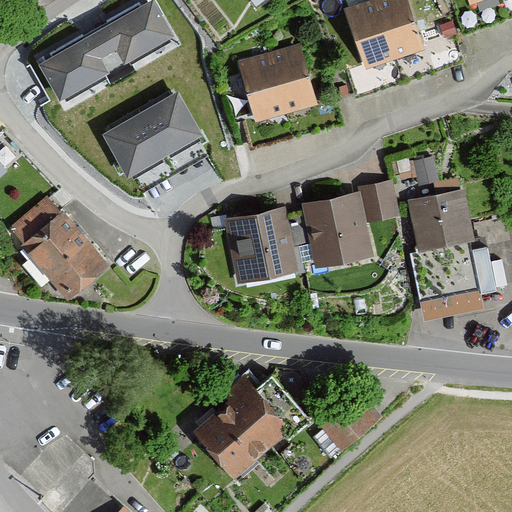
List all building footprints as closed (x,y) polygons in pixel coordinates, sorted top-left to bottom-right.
[(420,44),(405,0),(385,0),(350,12),(367,63),(356,66),(363,89),(379,85),(371,61),(418,45),(420,44)] [(467,0),(453,5),(462,34),(488,25),(479,0),(467,0)] [(110,26),(98,33),(107,50),(118,45),(125,59),(169,33),(152,3),(142,8),(139,3),(106,20),(110,26)] [(53,58),(43,63),(60,95),(105,70),(97,56),(107,50),(98,33),(85,40),(82,34),(50,53),(53,58)] [(420,44),(418,45),(428,74),(464,62),(455,33),(420,44)] [(314,100),(299,48),(242,64),(257,116),(261,115),(309,101),(314,100)] [(198,132),(177,94),(142,114),(163,152),(198,132)] [(343,123),(334,94),(314,100),(309,101),(318,130),(343,123)] [(142,114),(107,133),(129,172),(163,152),(142,114)] [(257,116),(242,120),(250,149),(269,144),(261,115),(257,116)] [(396,212),(390,183),(363,188),(369,217),(396,212)] [(479,287),(460,192),(414,201),(425,249),(411,252),(420,299),(479,287)] [(365,249),(355,196),(308,205),(309,211),(315,241),(319,258),(365,249)] [(68,292),(101,263),(47,199),(13,227),(35,253),(23,263),(42,285),(54,275),(68,292)] [(282,216),(282,211),(235,220),(245,273),(292,264),(289,246),(315,241),(309,211),(282,216)] [(492,245),(476,248),(485,288),(501,284),(492,245)] [(205,432),(232,464),(279,425),(289,436),(310,417),(272,374),(257,387),(248,376),(225,394),(235,405),(205,432)] [(372,422),(349,395),(348,396),(353,401),(334,418),(329,412),(323,418),(327,423),(314,434),(332,456),(372,422)]
